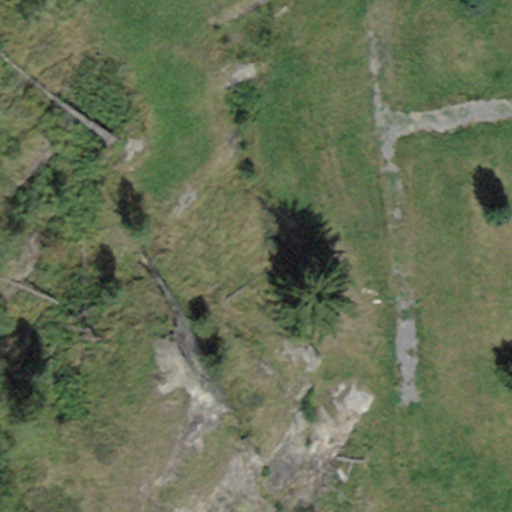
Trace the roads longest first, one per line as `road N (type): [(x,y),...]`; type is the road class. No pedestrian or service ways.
road 1 (track): [(408,462),(393,120),(377,5)]
road 2 (track): [(393,120),(511,103)]
